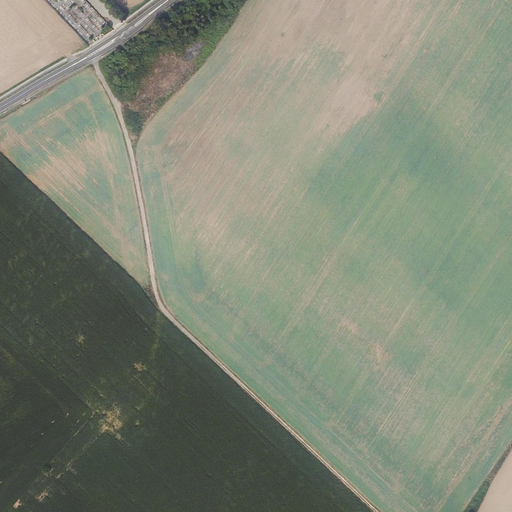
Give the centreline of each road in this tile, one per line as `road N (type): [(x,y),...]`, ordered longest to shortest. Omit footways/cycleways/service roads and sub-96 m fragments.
road 1 (secondary): [(54,75),(112,46),(171,0)]
road 2 (secondary): [(166,0),(54,75)]
